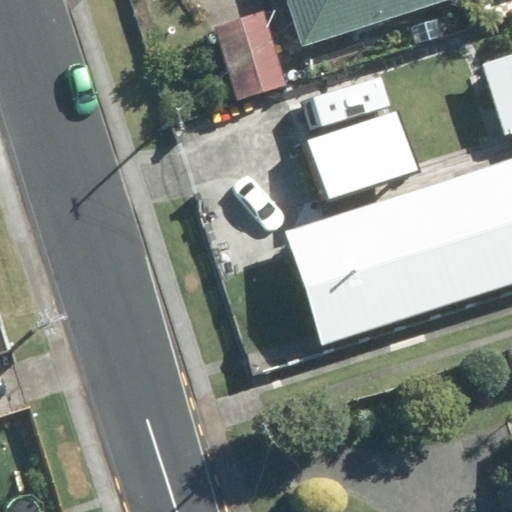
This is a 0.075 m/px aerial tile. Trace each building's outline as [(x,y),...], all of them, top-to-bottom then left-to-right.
[(281,0),(297,50),(444,4),(442,0),(281,0)] [(461,10),(436,17),(443,39),(467,32),(461,10)] [(263,20),(214,35),(235,108),(286,94),(263,20)] [(511,164),(282,239),(316,346),(511,282),(511,60),(479,71),(501,139),(511,136),(511,164)] [(302,67),(284,74),(291,92),(309,86),(302,67)] [(301,158),(395,129),(377,72),(283,102),(301,158)]
